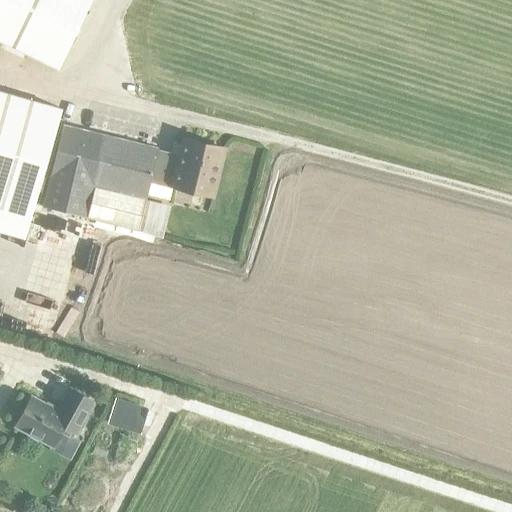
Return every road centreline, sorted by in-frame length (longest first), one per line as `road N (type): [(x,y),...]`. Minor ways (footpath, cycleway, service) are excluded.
road 1 (track): [(500,511),(23,352)]
road 2 (track): [(511,204),(74,84)]
